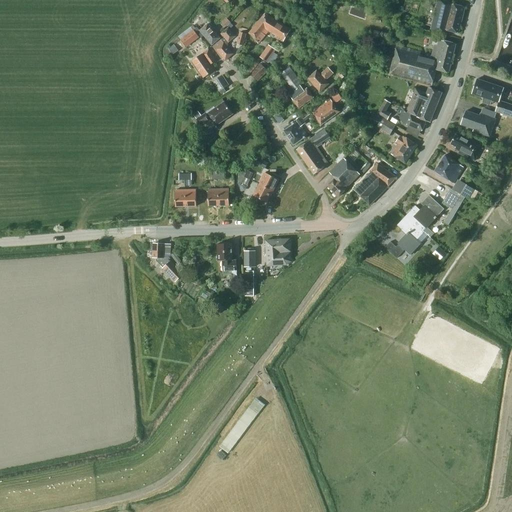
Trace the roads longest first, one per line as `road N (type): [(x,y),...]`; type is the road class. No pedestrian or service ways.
road 1 (tertiary): [(0,242),(327,226)]
road 2 (tertiary): [(327,226),(366,222),(421,156),(460,67),(474,0)]
road 3 (residential): [(327,226),(324,197),(231,66)]
